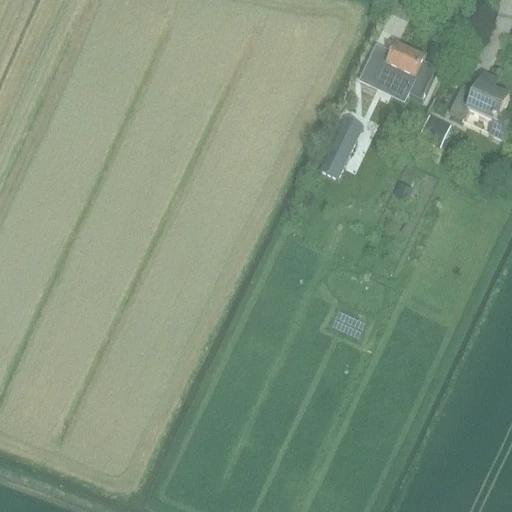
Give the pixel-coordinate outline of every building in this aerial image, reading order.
[(416,83),(426,62),(397,49),(387,69),(405,78),(398,93),(408,98),(415,83),(416,83)] [(507,146),(511,135),(511,118),(504,115),(510,102),(480,88),(477,95),(464,89),(451,116),(465,122),(469,114),(496,127),(490,138),(507,146)] [(431,120),(421,142),(437,149),(447,128),(431,120)] [(339,136),(320,175),(338,184),(357,145),(339,136)] [(401,187),(396,197),(407,203),(413,193),(401,187)]
